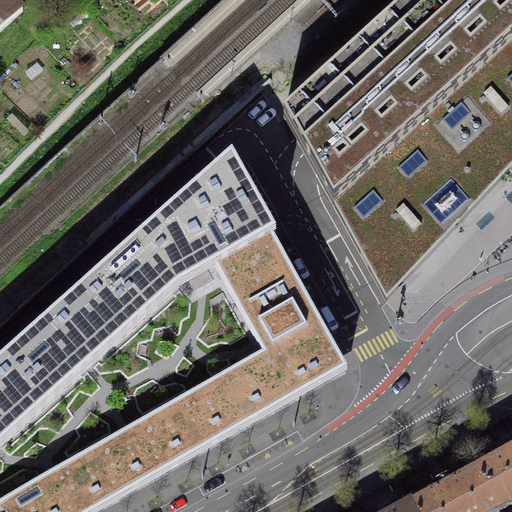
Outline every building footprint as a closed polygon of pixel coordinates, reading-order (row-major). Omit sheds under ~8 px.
[(0,0),(0,33),(22,12),(10,0),(0,0)] [(511,169),(511,0),(413,0),(285,116),(332,204),(389,301),(462,223),(510,171),(511,169)] [(99,511),(138,490),(347,372),(335,351),(273,241),(276,240),(232,162),(167,220),(0,367),(0,511),(99,511)] [(511,447),(507,450),(477,467),(501,510),(511,504),(511,445),(511,446),(511,447)] [(411,500),(410,501),(415,511),(501,511),(501,510),(477,467),(451,480),(450,479),(443,483),(435,487),(436,489),(412,502),(411,500)] [(405,504),(389,511),(415,511),(410,501),(405,504)]
